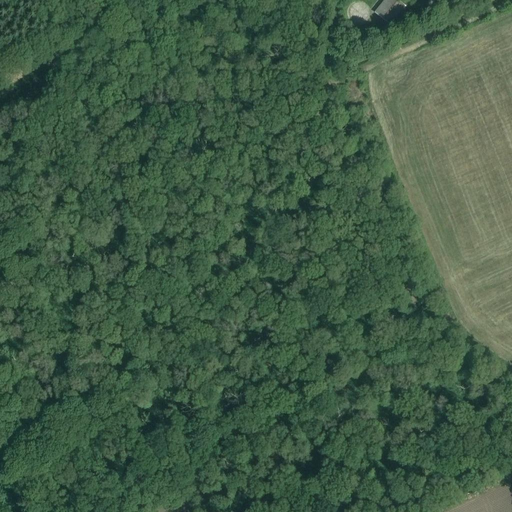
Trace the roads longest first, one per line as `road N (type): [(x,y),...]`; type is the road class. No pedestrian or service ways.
road 1 (track): [(0,459),(382,268),(310,91)]
road 2 (track): [(310,91),(511,0)]
